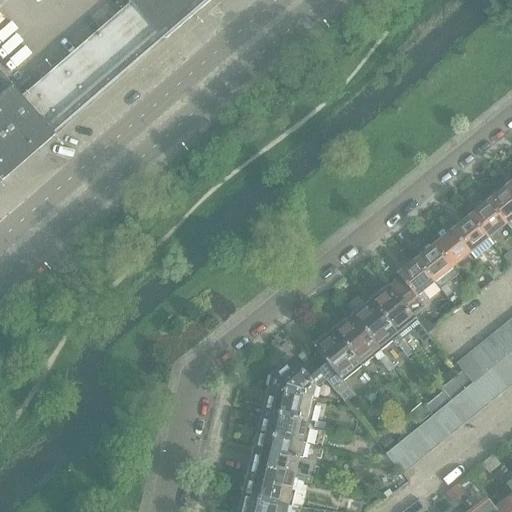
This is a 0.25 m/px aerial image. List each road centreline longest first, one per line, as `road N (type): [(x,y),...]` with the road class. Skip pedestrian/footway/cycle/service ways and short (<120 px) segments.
road 1 (residential): [(163,511),(192,373),(511,116)]
road 2 (tertiary): [(0,260),(300,0)]
